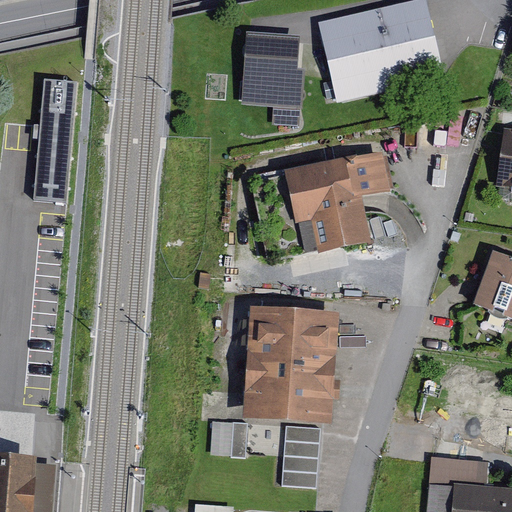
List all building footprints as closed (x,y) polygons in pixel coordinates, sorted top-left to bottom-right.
[(432,0),(330,21),(346,100),(448,79),(432,0)] [(308,31),(257,31),(256,100),(306,100),(308,31)] [(511,135),(507,135),(500,184),(511,185),(511,135)] [(378,159),(250,181),(265,263),(392,241),(378,159)] [(511,260),(492,253),(472,306),(511,321),(511,260)] [(330,321),(253,318),(249,409),(326,412),(330,321)] [(214,448),(249,447),(249,413),(214,413),(214,448)] [(322,431),(287,428),(283,488),(318,490),(322,431)] [(26,511),(30,464),(0,461),(0,511),(26,511)] [(511,511),(511,491),(430,486),(428,511),(511,511)]
